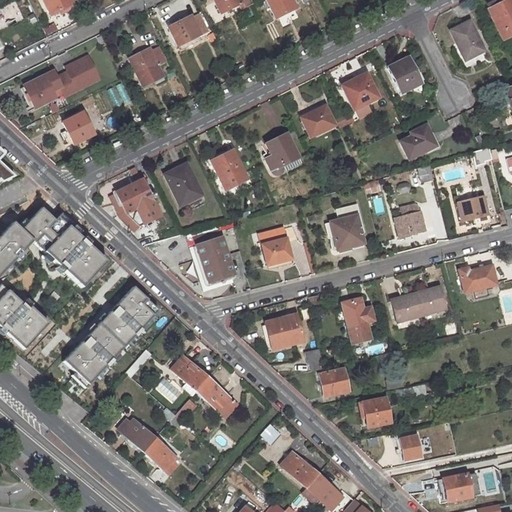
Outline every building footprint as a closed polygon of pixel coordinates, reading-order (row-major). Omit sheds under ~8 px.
[(73,6),(70,0),(42,0),(51,17),(73,6)] [(251,4),(249,0),(214,0),(220,13),(241,2),(244,7),(251,4)] [(266,0),(275,17),(296,7),(292,0),(266,0)] [(511,36),(511,0),(510,0),(489,11),(503,41),(511,36)] [(207,33),(198,14),(191,17),(191,16),(168,27),(178,46),(200,35),(200,36),(207,33)] [(484,55),(469,24),(450,34),(459,53),(465,50),(470,62),(484,55)] [(151,50),(149,47),(128,58),(142,87),(164,76),(159,65),(165,62),(158,47),(151,50)] [(52,71),(22,86),(22,87),(19,88),(29,110),(53,98),(50,91),(59,87),(64,96),(98,79),(87,56),(72,64),(74,68),(67,72),(55,78),(52,71)] [(419,85),(406,58),(386,68),(399,95),(419,85)] [(67,72),(74,68),(72,64),(65,67),(67,72)] [(378,98),(366,74),(344,85),(349,95),(346,97),(352,110),(378,98)] [(334,126),(324,106),(300,118),(310,138),(334,126)] [(353,120),(350,114),(343,117),(347,123),(353,120)] [(335,119),(339,128),(347,124),(347,123),(343,117),(343,115),(335,119)] [(86,139),(75,116),(53,127),(57,135),(52,137),(55,144),(60,142),(64,149),(86,139)] [(434,148),(423,127),(409,134),(410,136),(399,141),(408,160),(434,148)] [(285,134),(264,144),(270,156),(264,159),(271,173),(273,175),(276,176),(278,175),(280,174),(281,173),(281,172),(281,170),(280,168),(298,159),(285,134)] [(472,152),(477,168),(491,164),(487,148),(472,152)] [(246,179),(232,151),(210,162),(225,190),(246,179)] [(201,194),(186,162),(164,173),(179,204),(201,194)] [(13,176),(0,164),(0,181),(1,182),(13,176)] [(416,168),(420,183),(432,179),(428,164),(416,168)] [(158,216),(141,180),(115,193),(125,213),(138,226),(158,216)] [(125,213),(115,193),(108,197),(118,217),(131,229),(138,226),(125,213)] [(488,214),(484,196),(457,203),(462,221),(488,214)] [(337,250),(364,244),(357,215),(361,214),(357,202),(337,208),(340,219),(327,223),(333,249),(336,248),(337,250)] [(40,209),(19,231),(31,242),(80,288),(105,262),(57,218),(53,222),(40,209)] [(425,230),(421,212),(395,219),(399,237),(425,230)] [(0,274),(31,242),(19,231),(11,224),(0,235),(0,274)] [(258,236),(266,266),(290,260),(282,229),(258,236)] [(221,239),(219,231),(193,238),(195,246),(221,239)] [(228,263),(221,239),(195,246),(190,248),(201,291),(230,283),(225,264),(228,263)] [(496,284),(492,266),(459,274),(465,299),(487,294),(485,287),(496,284)] [(0,285),(0,328),(23,350),(47,324),(29,308),(27,310),(0,285)] [(132,288),(62,362),(74,372),(70,376),(84,388),(156,311),(132,288)] [(413,295),(416,305),(414,306),(417,317),(445,310),(440,288),(413,295)] [(413,295),(391,300),(396,322),(417,317),(414,306),(416,305),(413,295)] [(308,299),(311,309),(319,307),(316,297),(308,299)] [(345,321),(349,335),(351,344),(370,340),(366,324),(366,323),(362,310),(360,299),(341,304),(342,311),(345,321)] [(362,310),(366,323),(366,324),(374,321),(370,308),(362,310)] [(345,321),(342,311),(336,312),(338,323),(345,321)] [(302,342),(295,314),(263,322),(271,350),(302,342)] [(317,349),(304,353),(306,363),(308,363),(310,371),(322,368),(317,349)] [(132,378),(151,355),(146,350),(126,372),(132,378)] [(173,365),(190,380),(185,384),(195,393),(199,389),(211,376),(185,352),(173,365)] [(349,392),(344,369),(319,374),(324,397),(349,392)] [(158,383),(175,399),(185,388),(167,372),(158,383)] [(199,389),(221,409),(233,397),(211,376),(199,389)] [(403,387),(402,378),(386,381),(388,390),(403,387)] [(425,395),(423,386),(394,391),(396,401),(425,395)] [(387,423),(382,398),(360,403),(365,427),(387,423)] [(170,421),(175,416),(168,410),(163,415),(170,421)] [(185,418),(179,412),(175,416),(182,422),(185,418)] [(170,421),(177,428),(182,422),(175,416),(170,421)] [(117,428),(142,451),(152,441),(155,438),(133,418),(130,421),(126,418),(117,428)] [(271,445),(281,434),(271,425),(260,436),(271,445)] [(420,458),(415,434),(397,438),(402,461),(420,458)] [(177,459),(155,438),(152,441),(142,451),(169,476),(178,465),(174,462),(177,459)] [(283,468),(306,489),(309,485),(318,476),(291,451),(283,460),(287,464),(283,468)] [(441,479),(444,495),(446,503),(470,498),(469,496),(465,475),(465,474),(441,479)] [(474,474),(465,475),(469,496),(478,494),(474,474)] [(306,489),(327,508),(331,505),(334,508),(343,499),(318,476),(309,485),(306,489)] [(439,496),(444,495),(441,479),(436,480),(439,496)] [(354,511),(360,506),(353,500),(342,511),(354,511)] [(267,511),(284,511),(285,511),(275,503),(267,511)]
